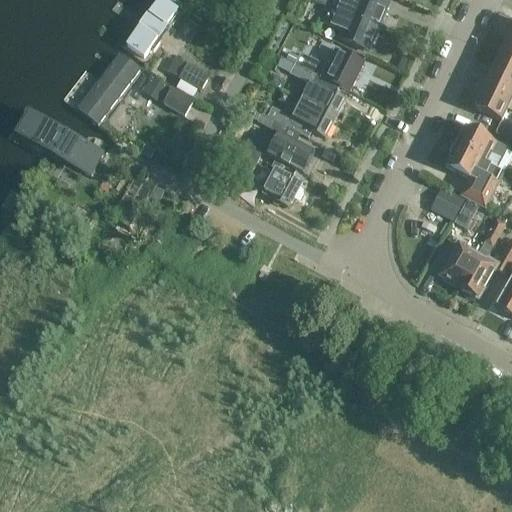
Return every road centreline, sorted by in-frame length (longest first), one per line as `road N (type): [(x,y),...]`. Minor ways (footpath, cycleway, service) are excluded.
road 1 (unclassified): [(284,0),(200,153),(198,190),(352,275)]
road 2 (residential): [(352,275),(481,0)]
road 3 (residential): [(511,367),(352,275)]
